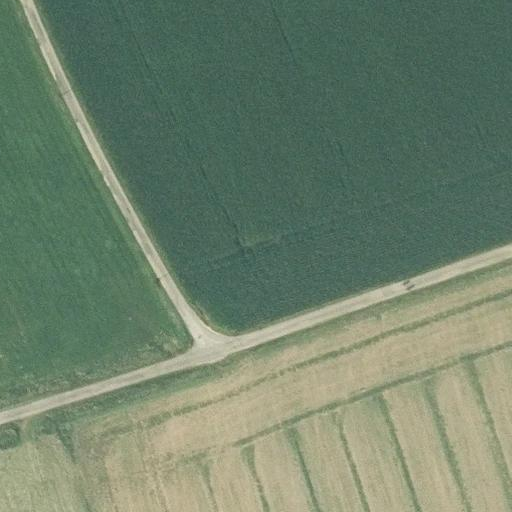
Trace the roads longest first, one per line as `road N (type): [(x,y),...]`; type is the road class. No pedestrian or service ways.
road 1 (unclassified): [(207,349),(111,187),(30,0)]
road 2 (residential): [(511,245),(207,349)]
road 3 (residential): [(207,349),(0,411)]
